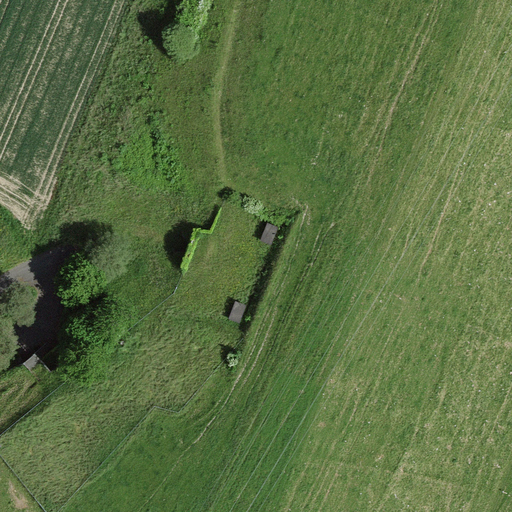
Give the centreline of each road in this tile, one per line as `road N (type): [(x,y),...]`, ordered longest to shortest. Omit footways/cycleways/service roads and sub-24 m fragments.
road 1 (motorway): [(459,0),(273,511)]
road 2 (motorway): [(338,511),(511,43)]
